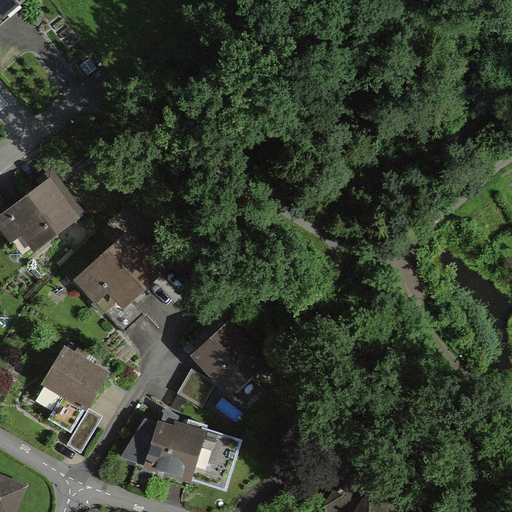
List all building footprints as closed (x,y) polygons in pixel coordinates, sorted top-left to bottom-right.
[(31,0),(0,0),(0,20),(4,24),(31,0)] [(80,216),(53,178),(0,215),(0,218),(26,254),(80,216)] [(132,231),(79,279),(105,307),(114,298),(123,307),(166,268),(132,231)] [(230,320),(196,351),(232,391),(266,359),(230,320)] [(47,385),(88,408),(108,371),(68,348),(47,385)] [(192,370),(181,393),(205,405),(216,382),(192,370)] [(147,419),(124,453),(226,488),(242,440),(170,415),(166,426),(147,419)] [(411,511),(346,472),(324,506),(333,511),(411,511)] [(0,511),(18,511),(28,488),(0,476),(0,511)]
